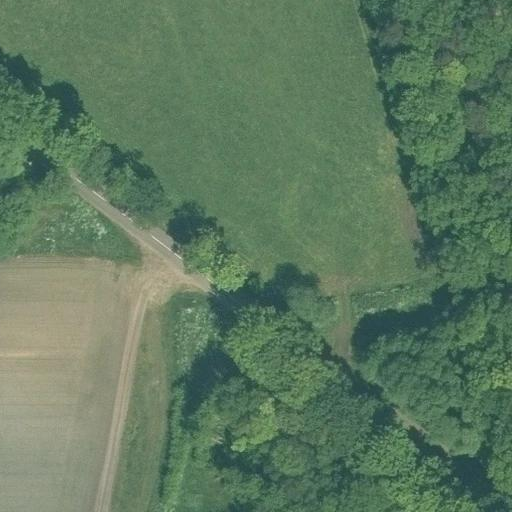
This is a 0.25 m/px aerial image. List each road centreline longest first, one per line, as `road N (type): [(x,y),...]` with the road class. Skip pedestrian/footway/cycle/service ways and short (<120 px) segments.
road 1 (tertiary): [(0,132),(511,507)]
road 2 (track): [(120,511),(151,399),(159,245)]
